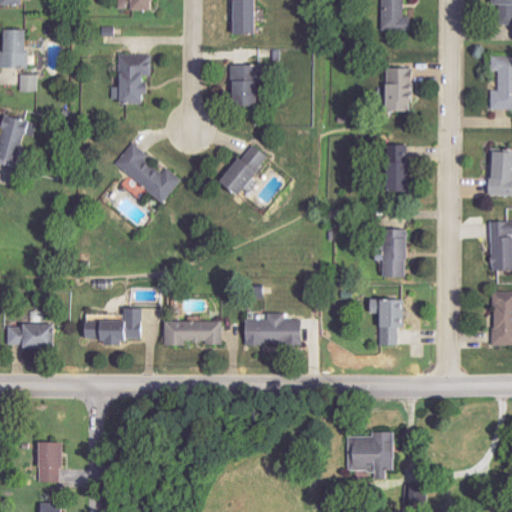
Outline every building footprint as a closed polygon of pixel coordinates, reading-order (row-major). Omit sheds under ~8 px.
[(161,0),(125,0),(126,9),(139,9),(139,12),(162,12),(161,0)] [(410,18),(409,0),(387,0),(388,32),(417,32),(417,18),(410,18)] [(511,0),(501,0),(502,12),(511,11),(511,0)] [(267,36),(266,1),(243,1),(244,37),(267,36)] [(5,52),(4,69),(34,70),(35,31),(12,31),(12,52),(5,52)] [(152,106),(152,95),(154,95),(155,78),(158,78),(158,56),(124,56),(124,80),(129,80),(129,105),(152,106)] [(511,110),(511,57),(497,57),(497,72),(504,72),(503,91),(496,91),(496,110),(511,110)] [(238,66),(239,107),(267,106),(266,66),(238,66)] [(420,112),(419,69),(395,70),(396,113),(420,112)] [(26,93),(43,93),(43,76),(26,76),(26,93)] [(0,155),(0,162),(26,168),(35,119),(8,114),(0,155)] [(122,164),(170,203),(188,180),(173,168),(168,173),(151,160),(155,155),(139,143),(122,164)] [(231,180),(249,193),(276,156),(259,143),(231,180)] [(419,191),(420,144),(401,144),(400,190),(419,191)] [(511,150),(501,149),(500,167),(496,167),(494,195),(511,195),(511,150)] [(412,277),(414,229),(392,228),(392,246),(382,246),(382,261),(390,261),(390,276),(412,277)] [(511,291),(498,292),(498,310),(500,310),(500,345),(511,344),(511,291)] [(386,345),(405,345),(405,327),(410,327),(411,299),(377,299),(377,313),(386,313),(386,345)] [(91,339),(115,339),(115,344),(133,344),(133,339),(149,339),(149,308),(131,308),(131,315),(92,315),(91,339)] [(311,343),(311,320),(289,320),(289,314),(272,314),(272,317),(254,317),(254,343),(311,343)] [(228,322),(171,321),(171,345),(192,346),(192,342),(210,342),(210,345),(227,345),(228,322)] [(14,346),(61,347),(62,325),(31,324),(31,327),(14,326),(14,346)] [(355,437),(356,471),(382,471),(382,479),(393,478),(393,470),(402,470),(401,431),(381,432),(381,436),(355,437)] [(46,483),(65,484),(65,468),(72,468),(73,442),(47,441),(46,483)] [(410,511),(430,511),(431,486),(412,485),(410,511)] [(46,511),(68,511),(69,503),(47,503),(46,511)]
